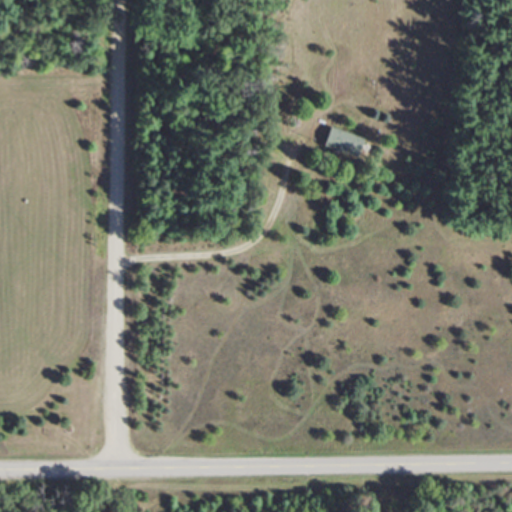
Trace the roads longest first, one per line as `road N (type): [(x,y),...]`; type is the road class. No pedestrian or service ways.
road 1 (secondary): [(0,480),(511,474)]
road 2 (residential): [(125,479),(134,0)]
